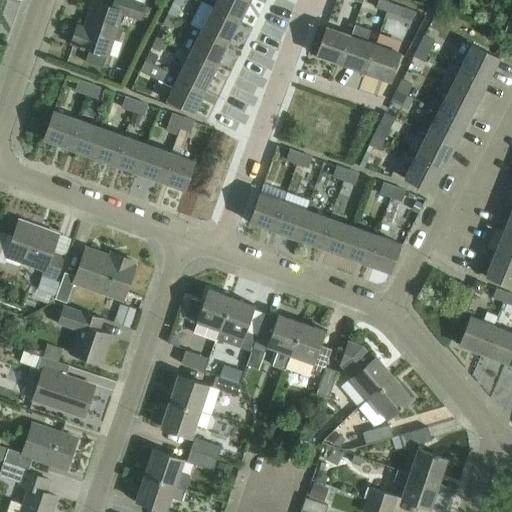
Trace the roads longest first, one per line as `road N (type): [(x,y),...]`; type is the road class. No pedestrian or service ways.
road 1 (unclassified): [(91,511),(180,240)]
road 2 (unclassified): [(215,250),(297,0)]
road 3 (unclassified): [(390,310),(511,89)]
road 4 (unclassified): [(180,240),(0,168)]
road 5 (unclassified): [(390,310),(215,250)]
road 6 (unclassified): [(495,436),(390,310)]
road 7 (unclassified): [(0,139),(46,0)]
